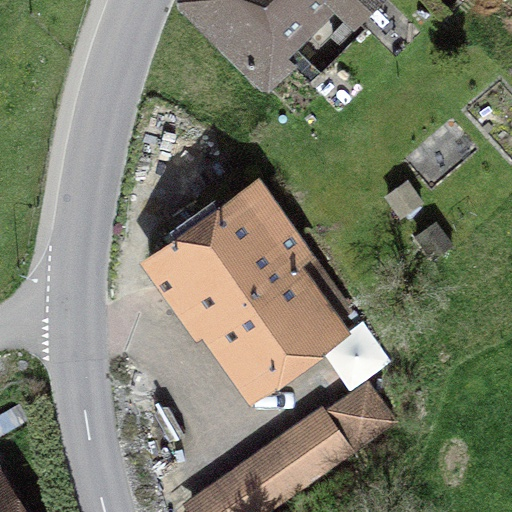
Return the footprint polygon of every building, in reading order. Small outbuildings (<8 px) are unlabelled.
[(337,8),(352,24),(376,0),(175,0),(267,94),(298,63),(289,54),(337,8)] [(261,171),(138,255),(195,338),(202,333),(248,399),(352,328),(303,257),(315,249),(261,171)] [(400,215),(424,198),(408,176),(384,193),(400,215)] [(399,421),(367,376),(325,406),(322,401),(182,500),(190,511),(264,511),(353,449),(355,452),(399,421)] [(32,511),(0,460),(0,511),(32,511)]
